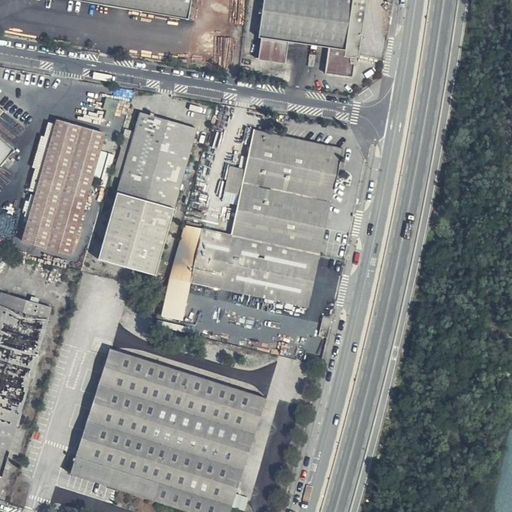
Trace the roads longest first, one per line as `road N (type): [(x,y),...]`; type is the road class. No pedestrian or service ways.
road 1 (trunk): [(334,511),(385,316),(444,0)]
road 2 (unclassified): [(0,51),(397,121)]
road 3 (tertiary): [(306,511),(397,121)]
road 4 (tertiary): [(397,121),(415,0)]
